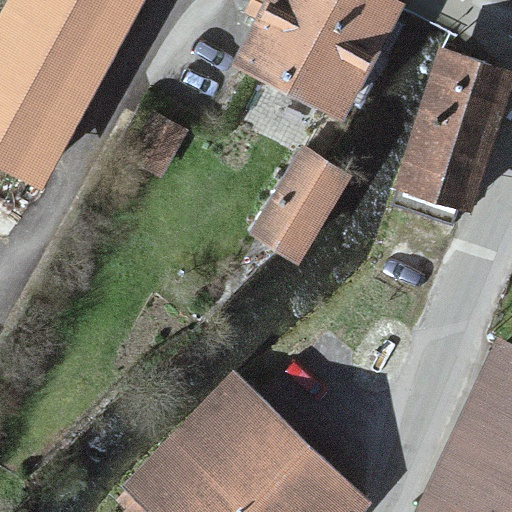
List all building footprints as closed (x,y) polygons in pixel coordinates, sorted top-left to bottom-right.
[(8,0),(0,16),(0,170),(41,193),(144,0),(8,0)] [(355,0),(268,0),(231,64),(333,123),(392,21),(355,0)] [(438,41),(396,177),(461,197),(503,61),(438,41)] [(152,111),(126,158),(161,177),(187,131),(152,111)] [(301,145),(248,233),(297,263),(351,175),(301,145)] [(511,511),(511,342),(497,336),(415,511),(511,511)] [(233,371),(123,490),(146,511),(369,511),(377,504),(233,371)]
